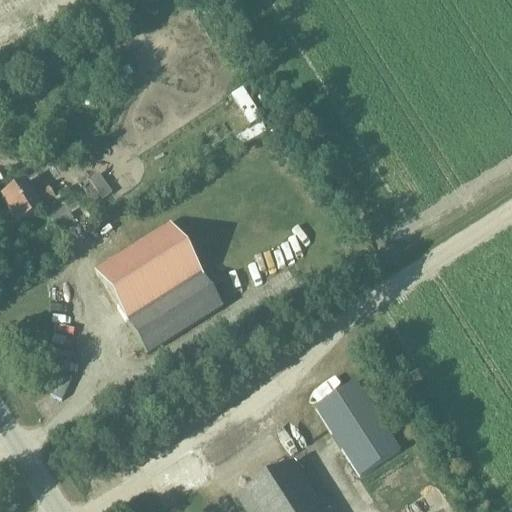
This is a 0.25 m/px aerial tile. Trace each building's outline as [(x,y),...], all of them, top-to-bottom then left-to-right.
[(224,238),(282,197),(268,177),(210,218),(224,238)] [(40,208),(53,199),(46,188),(33,197),(24,184),(0,199),(17,227),(42,211),(40,208)] [(68,214),(78,209),(67,191),(58,197),(68,214)] [(168,225),(93,272),(146,357),(221,310),(168,225)] [(398,452),(355,385),(355,384),(314,411),(379,511),(394,511),(436,485),(409,444),(398,452)] [(142,403),(151,398),(148,392),(139,398),(142,403)] [(243,511),(321,511),(291,464),(236,500),(243,511)]
